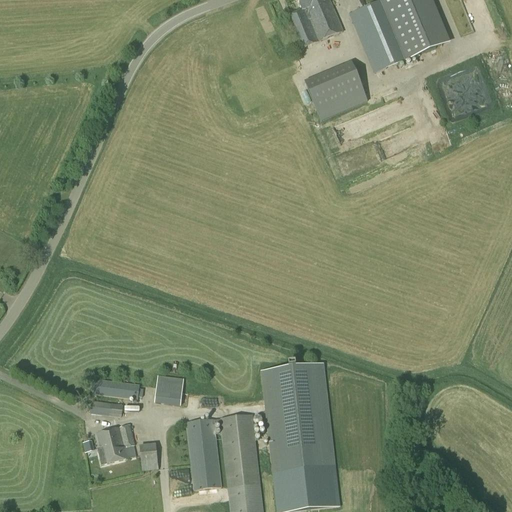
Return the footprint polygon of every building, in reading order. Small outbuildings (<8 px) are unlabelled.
[(296,0),(302,12),(315,45),(343,33),(330,1),(331,1),(331,0),(296,0)] [(373,76),(413,59),(442,47),(421,0),(377,0),(378,3),(348,16),(373,76)] [(299,52),(315,45),(302,12),(285,19),(299,52)] [(440,80),(451,115),(485,104),(475,70),(440,80)] [(303,91),(315,122),(362,103),(350,72),(303,91)] [(324,366),(259,373),(271,475),(336,467),(324,366)] [(181,408),(184,380),(157,377),(154,404),(181,408)] [(139,387),(94,381),(93,385),(89,384),(88,393),(92,393),(91,396),(138,402),(138,398),(142,399),(143,391),(139,391),(139,387)] [(123,407),(91,403),(90,405),(86,405),(85,412),(89,413),(89,415),(121,419),(123,407)] [(263,511),(260,486),(252,417),(220,421),(221,421),(214,422),(214,421),(186,425),(194,493),(198,492),(198,496),(217,494),(217,490),(221,489),(214,427),(221,426),(228,489),(227,490),(229,511),(263,511)] [(101,468),(136,459),(133,448),(135,447),(130,427),(97,435),(101,450),(97,451),(101,468)] [(83,450),(91,449),(91,440),(82,441),(83,450)] [(142,473),(158,471),(156,446),(139,447),(142,473)]
